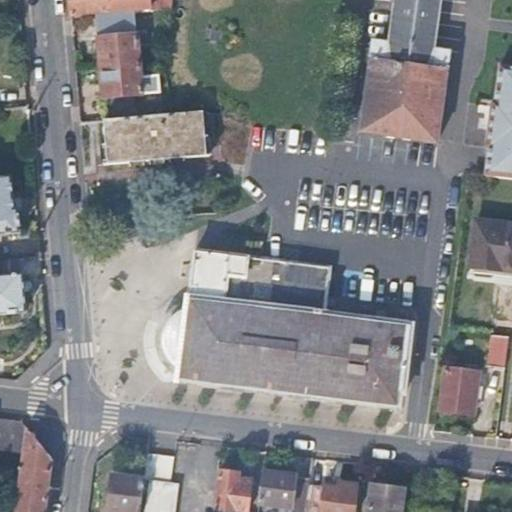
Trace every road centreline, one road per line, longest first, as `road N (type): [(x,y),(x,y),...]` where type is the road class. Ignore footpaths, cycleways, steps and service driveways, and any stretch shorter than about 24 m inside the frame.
road 1 (residential): [(83,410),(511,462)]
road 2 (residential): [(83,410),(47,0)]
